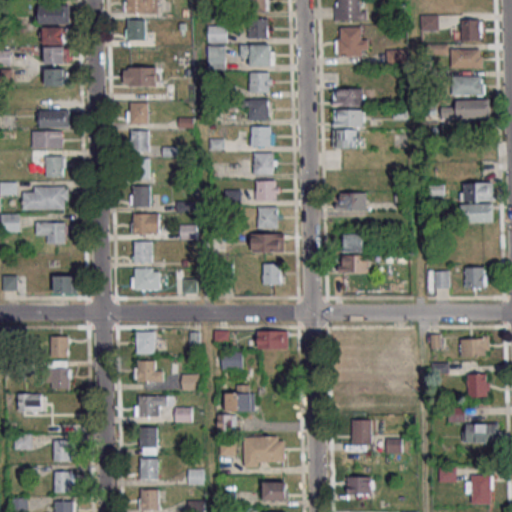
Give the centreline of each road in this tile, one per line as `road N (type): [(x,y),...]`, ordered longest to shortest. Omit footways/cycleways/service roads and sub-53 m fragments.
road 1 (residential): [(90,0),(105,511)]
road 2 (residential): [(315,511),(301,0)]
road 3 (residential): [(0,313),(511,313)]
road 4 (residential): [(507,0),(511,139)]
